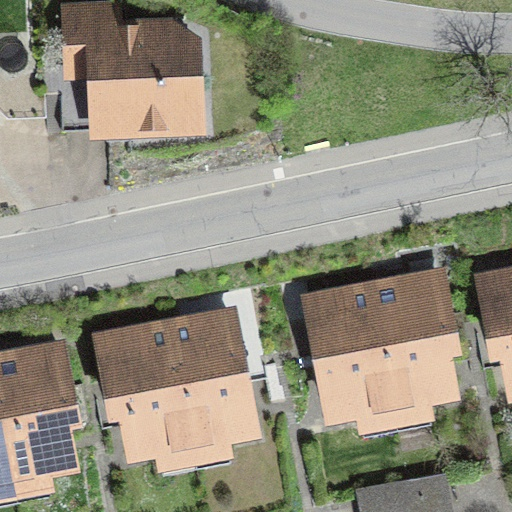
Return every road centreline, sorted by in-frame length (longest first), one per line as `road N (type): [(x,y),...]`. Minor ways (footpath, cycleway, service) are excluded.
road 1 (residential): [(0,265),(511,162)]
road 2 (unclassified): [(511,34),(349,19),(283,0)]
